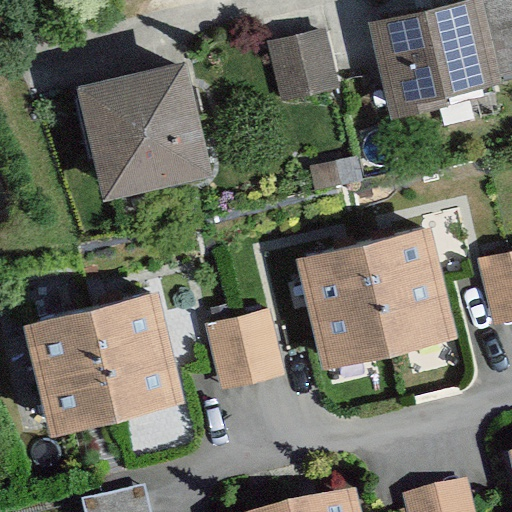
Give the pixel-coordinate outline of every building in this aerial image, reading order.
[(448,0),(369,22),(391,104),(504,73),(483,0),(448,0)] [(271,36),(286,93),(337,80),(323,23),(271,36)] [(74,77),(103,188),(211,160),(181,49),(74,77)] [(299,257),(324,358),(461,325),(436,224),(299,257)] [(511,244),(485,252),(502,316),(511,313),(511,244)] [(22,315),(51,428),(185,393),(156,280),(22,315)] [(213,313),(227,377),(291,363),(277,299),(213,313)] [(410,491),(414,511),(480,511),(471,475),(410,491)] [(83,500),(85,511),(159,511),(153,484),(83,500)] [(258,511),(363,511),(359,491),(258,511)]
